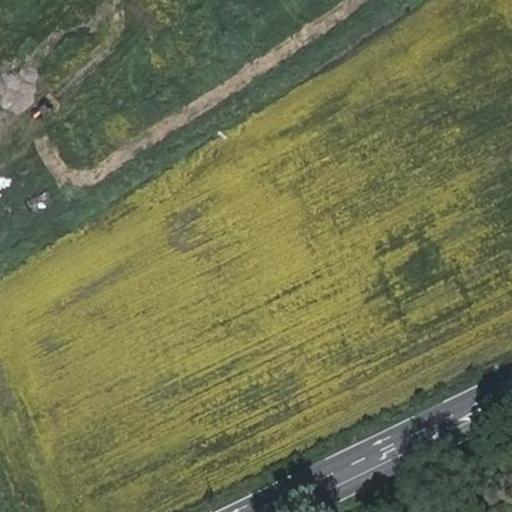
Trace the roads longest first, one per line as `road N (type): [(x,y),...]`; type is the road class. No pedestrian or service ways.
road 1 (primary): [(511,376),(233,511)]
road 2 (primary): [(300,511),(511,409)]
